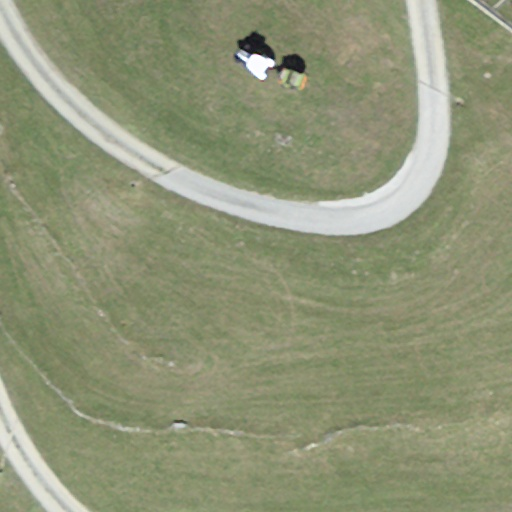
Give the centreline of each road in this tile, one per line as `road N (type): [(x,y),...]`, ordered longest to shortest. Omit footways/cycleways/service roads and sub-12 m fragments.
road 1 (unclassified): [(1,0),(54,87),(158,171),(282,221),(372,225),(431,173),(437,102),(428,0)]
road 2 (unclassified): [(68,511),(38,491),(0,402)]
